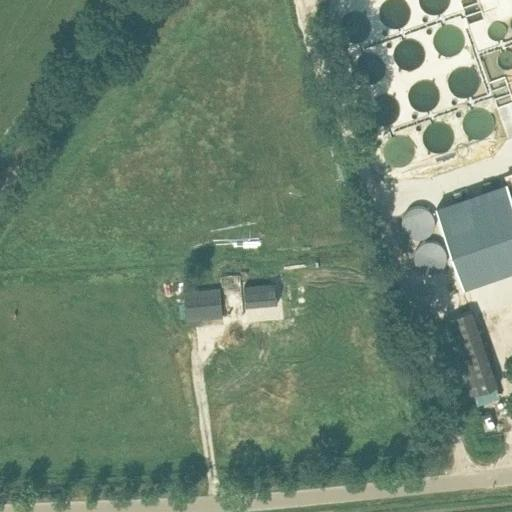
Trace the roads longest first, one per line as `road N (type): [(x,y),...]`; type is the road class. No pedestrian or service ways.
road 1 (track): [(303,0),(470,480)]
road 2 (unclassified): [(16,511),(511,476)]
